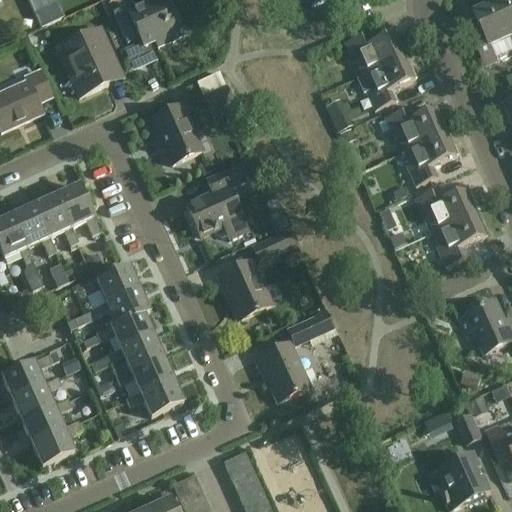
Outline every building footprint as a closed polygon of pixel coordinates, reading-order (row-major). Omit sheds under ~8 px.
[(306,0),(311,9),(331,0),(306,0)] [(511,0),(510,0),(497,6),(511,39),(511,0)] [(127,47),(151,36),(158,52),(184,40),(170,9),(160,14),(156,5),(135,14),(131,6),(113,15),(127,47)] [(485,38),(474,43),(486,70),(497,64),(491,51),(511,40),(511,39),(497,6),(475,16),(485,38)] [(305,14),(287,22),(292,32),(310,24),(305,14)] [(100,33),(57,52),(79,102),(108,88),(98,67),(113,60),(100,33)] [(357,82),(406,60),(396,37),(371,48),(366,37),(345,47),(354,66),(363,62),(370,76),(357,82)] [(171,51),(156,58),(162,70),(176,63),(171,51)] [(417,83),(406,60),(357,82),(364,96),(366,95),(375,114),(397,105),(392,94),(417,83)] [(27,86),(0,98),(0,135),(1,137),(42,118),(37,107),(51,101),(40,75),(25,82),(27,86)] [(203,100),(224,90),(218,76),(197,86),(203,100)] [(210,114),(232,105),(225,90),(204,100),(210,114)] [(156,141),(159,140),(172,170),(202,156),(182,110),(149,125),(156,141)] [(405,138),(411,152),(447,136),(437,114),(413,125),(408,114),(387,124),(395,143),(405,138)] [(346,120),(333,126),(338,136),(350,130),(346,120)] [(349,134),(339,139),(344,149),(354,145),(349,134)] [(458,160),(447,136),(411,152),(418,168),(408,172),(417,192),(439,182),(434,171),(458,160)] [(201,241),(224,230),(230,243),(248,235),(229,193),(263,178),(254,160),(232,170),(234,172),(208,184),(214,197),(187,209),(201,241)] [(78,190),(55,201),(70,233),(72,232),(85,226),(92,241),(100,237),(93,221),(92,221),(78,190)] [(406,191),(391,197),(395,205),(409,199),(406,191)] [(434,221),(440,233),(476,217),(467,195),(442,206),(437,195),(416,205),(425,225),(434,221)] [(70,233),(55,201),(34,210),(48,243),(50,242),(63,236),(70,250),(78,247),(72,232),(70,233)] [(48,243),(34,210),(12,220),(26,253),(28,252),(41,246),(48,260),(56,257),(50,242),(48,243)] [(389,212),(379,217),(383,225),(393,221),(389,212)] [(487,241),(476,217),(440,233),(447,249),(437,254),(446,273),(468,263),(463,252),(487,241)] [(26,253),(12,220),(0,225),(0,254),(4,263),(19,256),(26,270),(34,266),(28,252),(26,253)] [(290,235),(278,240),(252,252),(259,267),(296,250),(290,235)] [(402,238),(390,243),(395,254),(406,248),(402,238)] [(94,258),(84,263),(89,275),(100,270),(94,258)] [(219,281),(228,299),(230,298),(242,323),(272,309),(252,266),(219,281)] [(57,292),(68,287),(60,268),(49,273),(57,292)] [(129,272),(108,281),(106,276),(71,292),(73,297),(82,293),(85,301),(100,294),(106,307),(106,309),(139,294),(129,272)] [(149,317),(139,294),(106,309),(106,307),(91,314),(92,315),(70,325),(74,333),(92,325),(95,322),(110,316),(116,330),(116,331),(143,319),(149,317)] [(495,308),(459,324),(468,344),(477,340),(486,359),(511,347),(511,329),(506,333),(495,308)] [(314,319),(315,322),(288,334),(294,349),(308,343),(311,350),(337,338),(326,314),(314,319)] [(153,341),(143,319),(116,331),(116,330),(112,332),(111,332),(96,339),(100,347),(114,340),(120,354),(121,356),(153,341)] [(163,363),(153,341),(121,356),(120,354),(105,360),(109,369),(124,362),(130,376),(131,377),(163,363)] [(256,363),(264,380),(266,379),(279,406),(309,392),(289,348),(256,363)] [(83,358),(85,368),(103,363),(100,353),(83,358)] [(2,382),(12,405),(44,390),(43,389),(37,375),(52,369),(48,360),(32,367),(33,368),(2,382)] [(173,384),(163,363),(131,377),(130,376),(115,382),(119,391),(134,384),(140,398),(140,399),(173,384)] [(466,377),(462,388),(477,394),(481,382),(466,377)] [(58,382),(43,389),(44,390),(12,405),(22,427),(54,412),(53,411),(47,397),(62,391),(58,382)] [(183,407),(173,384),(140,399),(140,398),(125,404),(129,413),(144,406),(151,422),(183,407)] [(111,386),(95,393),(99,401),(115,394),(111,386)] [(482,401),(469,408),(475,420),(488,414),(482,401)] [(68,404),(53,411),(54,412),(22,427),(32,449),(64,434),(63,433),(57,419),(71,413),(68,404)] [(467,450),(482,443),(472,419),(456,427),(467,450)] [(511,424),(484,436),(497,465),(511,459),(511,462),(511,424)] [(78,426),(63,433),(64,434),(32,449),(42,471),(74,457),(67,441),(81,435),(78,426)] [(121,428),(113,432),(118,443),(126,439),(121,428)] [(228,477),(250,467),(245,456),(223,466),(228,477)] [(446,495),(443,496),(449,511),(460,511),(491,498),(474,460),(438,476),(446,495)] [(255,478),(250,467),(228,477),(233,488),(255,478)] [(260,488),(255,478),(233,488),(238,498),(260,488)] [(177,501),(199,491),(194,480),(172,490),(177,501)] [(243,509),(264,499),(260,488),(238,498),(243,509)] [(204,501),(199,491),(177,501),(182,511),(204,501)] [(243,511),(264,511),(269,510),(264,499),(243,509),(243,511)] [(182,511),(208,511),(209,511),(204,501),(182,511)] [(173,511),(170,503),(150,511),(173,511)]
